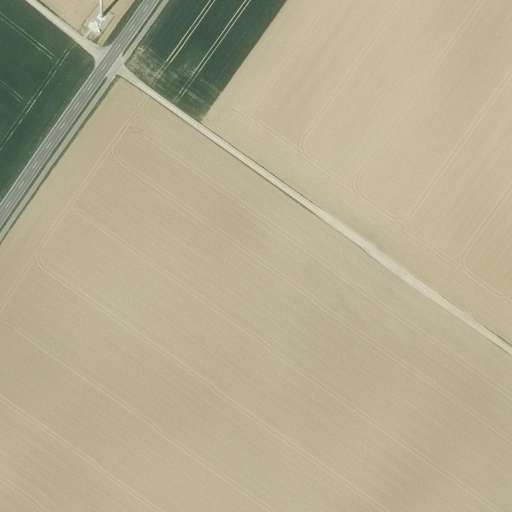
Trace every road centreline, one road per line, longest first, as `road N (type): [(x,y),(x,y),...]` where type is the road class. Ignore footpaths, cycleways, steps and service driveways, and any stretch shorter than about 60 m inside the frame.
road 1 (track): [(511,350),(106,59)]
road 2 (tertiary): [(148,0),(0,213)]
